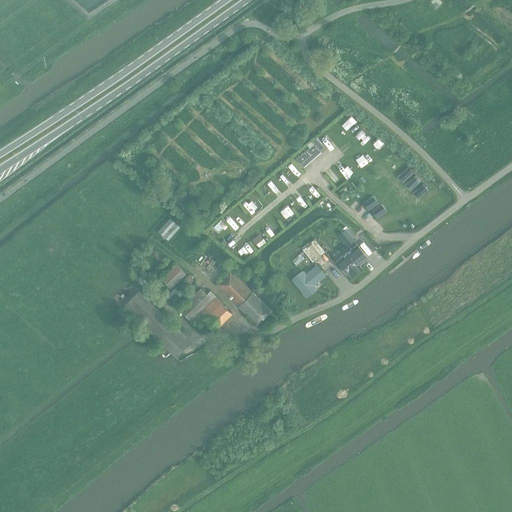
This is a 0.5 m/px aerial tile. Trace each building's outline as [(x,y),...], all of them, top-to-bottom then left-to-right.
[(317,138),(312,142),(320,151),(325,147),(317,138)] [(314,145),(297,159),(301,164),(318,149),(314,145)] [(405,169),(401,173),(406,179),(410,175),(405,169)] [(413,177),(408,182),(413,187),(418,183),(413,177)] [(420,185),(416,189),(421,195),(426,191),(420,185)] [(370,199),(363,203),(368,210),(374,206),(370,199)] [(378,206),(372,211),(376,218),(383,213),(378,206)] [(170,218),(158,231),(168,240),(180,227),(170,218)] [(341,233),(338,235),(347,246),(355,240),(346,229),(341,233)] [(315,239),(311,242),(321,255),(325,252),(315,239)] [(357,244),(337,261),(347,274),(348,273),(351,275),(361,267),(359,264),(367,257),(357,244)] [(307,246),(302,249),(312,262),(317,258),(307,246)] [(301,254),(292,260),(296,265),(304,258),(301,254)] [(170,289),(185,275),(176,265),(161,280),(170,289)] [(302,271),(292,279),(306,297),(316,289),(313,285),(325,275),(317,265),(305,275),(302,271)] [(256,326),(270,312),(230,271),(216,284),(256,326)] [(258,296),(265,289),(254,278),(248,284),(251,287),(250,288),(258,296)] [(216,330),(232,314),(210,291),(206,295),(200,289),(179,310),(191,323),(200,314),(216,330)] [(175,358),(190,344),(138,292),(124,306),(175,358)]
